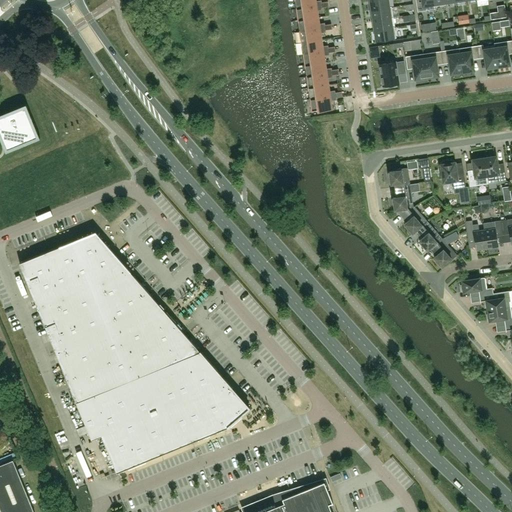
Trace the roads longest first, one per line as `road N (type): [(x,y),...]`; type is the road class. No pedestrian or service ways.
road 1 (primary): [(54,6),(167,161),(488,511)]
road 2 (primary): [(511,504),(185,142),(77,0)]
road 3 (unclassified): [(327,413),(138,193),(113,190),(0,239)]
road 4 (residential): [(434,284),(375,216),(366,157),(511,135)]
road 5 (unclassified): [(98,511),(327,413)]
road 6 (unclassified): [(351,441),(180,511)]
road 7 (residential): [(511,81),(356,104)]
